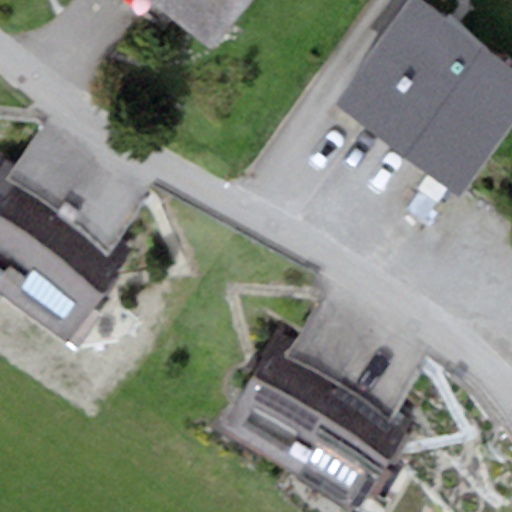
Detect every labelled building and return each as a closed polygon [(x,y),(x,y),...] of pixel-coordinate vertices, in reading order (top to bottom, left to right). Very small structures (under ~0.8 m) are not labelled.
[(251,0),(151,0),(210,49),(251,0)] [(511,125),(511,67),(420,0),(411,0),(336,102),(461,194),(511,125)] [(57,218),(0,178),(0,292),(4,295),(57,218)] [(124,263),(57,218),(4,295),(71,341),(124,263)] [(336,391),(268,351),(221,429),(289,469),(336,391)] [(404,431),(336,391),(289,469),(357,510),(404,431)]
